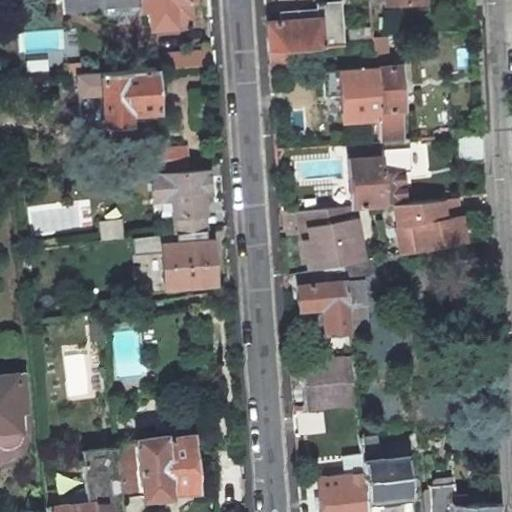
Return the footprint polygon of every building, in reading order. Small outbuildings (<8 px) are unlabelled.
[(61,0),(63,9),(141,2),(141,9),(149,9),(150,27),(191,23),(189,0),(61,0)] [(316,18),(265,21),(267,49),(313,46),(342,44),(341,2),(325,3),(325,2),(315,2),(316,18)] [(371,28),(349,29),(350,44),(372,42),(371,35),(371,28)] [(313,46),(267,49),(268,66),(297,64),(297,59),(314,58),(313,46)] [(213,50),(165,54),(166,67),(214,64),(213,50)] [(399,66),(374,67),(377,116),(379,141),(379,142),(400,140),(398,108),(401,108),(399,66)] [(374,67),(321,70),(322,95),(339,94),(341,119),(377,116),(374,67)] [(154,68),(100,72),(103,121),(128,120),(128,119),(157,117),(154,68)] [(456,164),(483,163),(482,148),(481,134),(454,136),(455,150),(456,164)] [(352,203),(373,202),(392,200),(405,199),(405,191),(403,171),(410,171),(409,147),(379,149),(379,142),(379,141),(348,143),(349,157),(347,157),(350,203),(352,203)] [(185,147),(156,149),(158,168),(186,166),(185,147)] [(172,214),(174,232),(177,231),(200,229),(203,228),(202,212),(200,191),(207,191),(206,169),(169,172),(150,173),(153,197),(171,196),(172,214)] [(456,195),(423,198),(405,199),(392,200),(401,252),(463,241),(456,195)] [(172,214),(171,196),(153,197),(153,207),(158,207),(159,215),(172,214)] [(352,203),(350,203),(328,205),(303,208),(308,236),(301,237),(306,269),(333,264),(342,262),(361,259),(362,259),(352,203)] [(308,236),(303,208),(296,209),(301,237),(308,236)] [(119,219),(97,222),(100,238),(121,235),(119,219)] [(178,241),(207,240),(206,228),(203,228),(200,229),(177,231),(178,241)] [(178,241),(159,242),(161,263),(212,261),(211,240),(207,240),(178,241)] [(212,261),(161,263),(162,284),(213,282),(212,261)] [(295,283),(343,278),(342,262),(333,264),(306,269),(294,271),(295,283)] [(349,331),(343,279),(343,278),(295,283),(297,308),(320,306),(323,334),(349,331)] [(349,331),(360,330),(354,278),(343,279),(349,331)] [(392,280),(379,282),(380,293),(373,294),(376,324),(396,321),(392,280)] [(91,323),(103,321),(101,309),(90,311),(91,323)] [(351,358),(300,360),(302,408),(327,406),(356,404),(351,358)] [(21,372),(0,373),(0,450),(4,451),(9,449),(13,446),(15,441),(16,432),(26,429),(21,372)] [(356,404),(327,406),(329,415),(357,413),(356,404)] [(135,439),(115,441),(115,446),(120,497),(140,495),(141,497),(143,497),(143,501),(150,503),(160,502),(166,499),(166,494),(168,494),(168,492),(196,488),(190,433),(162,436),(162,434),(134,436),(135,439)] [(375,436),(359,437),(362,472),(365,511),(410,511),(402,440),(376,441),(375,436)] [(58,504),(46,505),(46,511),(121,511),(120,500),(120,497),(115,446),(80,450),(84,487),(57,496),(58,504)] [(365,511),(362,472),(316,477),(319,511),(365,511)] [(452,483),(426,484),(428,511),(499,511),(499,502),(452,504),(452,483)] [(57,491),(45,492),(46,505),(58,504),(57,496),(57,491)]
